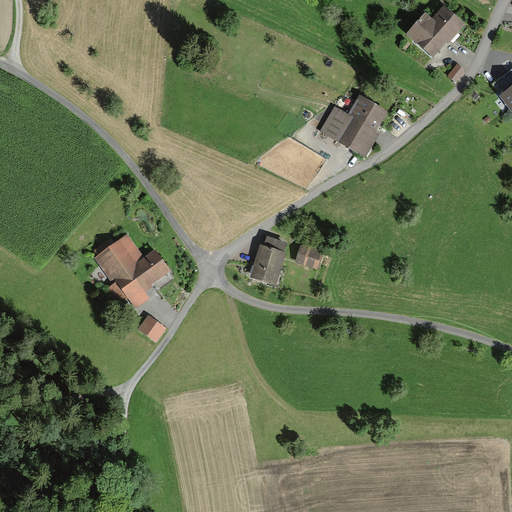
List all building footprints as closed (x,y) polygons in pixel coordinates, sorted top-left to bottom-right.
[(410,34),(434,55),(460,25),(444,11),(433,23),(426,16),(410,34)] [(461,70),(456,66),(449,75),(454,79),(461,70)] [(508,107),(511,110),(511,92),(498,106),(503,112),(508,107)] [(324,133),(364,157),(389,114),(361,97),(349,117),(337,111),(324,133)] [(311,123),(321,130),(325,123),(315,117),(311,123)] [(107,291),(119,308),(132,299),(138,307),(150,299),(144,292),(171,272),(156,250),(145,258),(128,234),(115,243),(111,238),(93,251),(97,257),(95,258),(114,285),(107,291)] [(251,277),(275,285),(288,244),(264,237),(251,277)] [(296,263),(316,269),(321,253),(300,247),(296,263)] [(167,330),(149,316),(138,330),(157,343),(167,330)]
